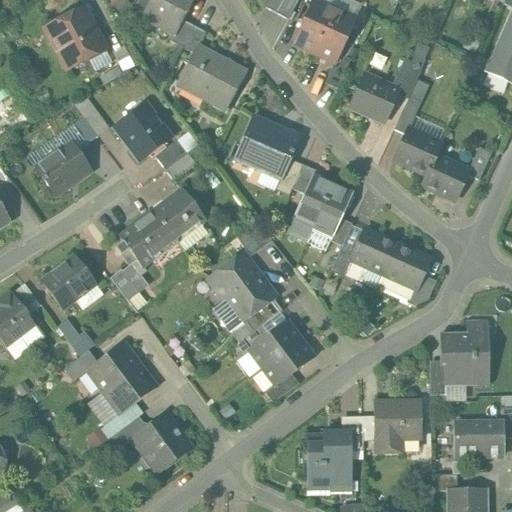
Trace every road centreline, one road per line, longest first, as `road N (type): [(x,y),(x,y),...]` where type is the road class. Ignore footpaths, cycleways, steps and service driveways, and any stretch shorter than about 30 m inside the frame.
road 1 (residential): [(470,251),(344,144),(225,0)]
road 2 (residential): [(238,454),(132,322)]
road 3 (residential): [(470,251),(431,318),(363,360)]
road 4 (residential): [(363,360),(238,454)]
road 5 (residential): [(0,266),(83,212),(118,203)]
